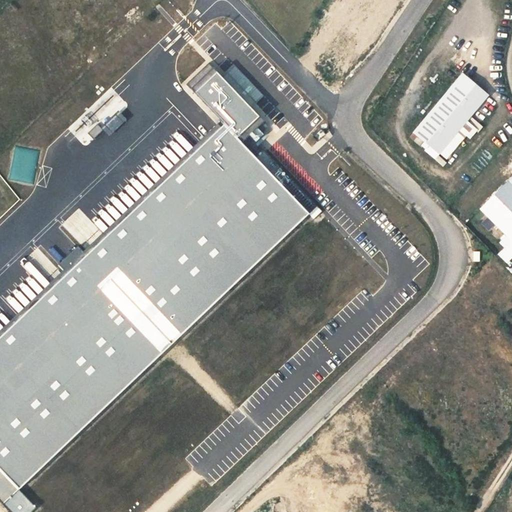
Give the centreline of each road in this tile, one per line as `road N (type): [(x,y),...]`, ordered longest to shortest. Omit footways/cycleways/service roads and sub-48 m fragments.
road 1 (unclassified): [(212,511),(441,290),(453,258),(446,228),(340,118)]
road 2 (unclassified): [(226,0),(340,118)]
road 3 (unclassified): [(340,118),(420,0)]
